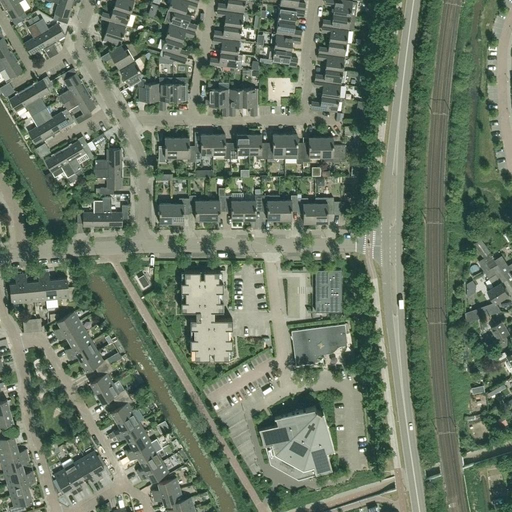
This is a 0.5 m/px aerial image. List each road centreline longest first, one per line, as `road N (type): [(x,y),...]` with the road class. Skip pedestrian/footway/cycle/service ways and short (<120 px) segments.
road 1 (tertiary): [(419,511),(391,245)]
road 2 (tertiary): [(391,245),(413,0)]
road 3 (tertiary): [(144,247),(368,246)]
road 4 (residential): [(124,486),(45,346),(15,342)]
road 5 (residential): [(56,511),(15,342)]
road 6 (residential): [(511,16),(501,53),(510,160)]
road 7 (residential): [(144,247),(141,156),(125,125)]
road 8 (residential): [(303,120),(310,71),(303,63),(319,0)]
road 9 (tertiary): [(22,253),(144,247)]
road 10 (residential): [(192,120),(210,0)]
